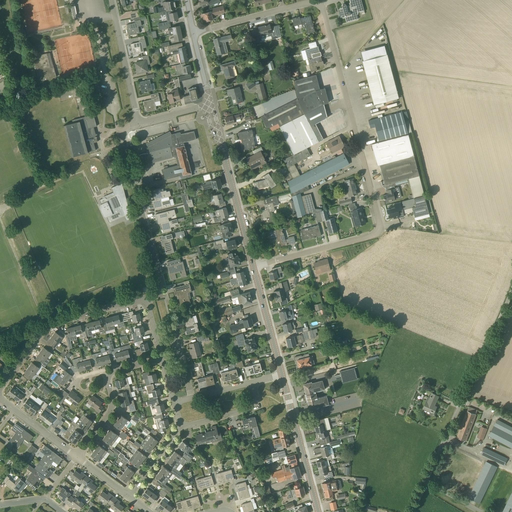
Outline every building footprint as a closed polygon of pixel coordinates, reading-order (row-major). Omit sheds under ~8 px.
[(174,4),(174,3),(173,0),(165,2),(167,9),(165,9),(164,8),(164,7),(158,8),(158,7),(153,8),(154,13),(161,12),(173,9),(176,9),(175,4),(174,4)] [(348,0),(350,5),(349,6),(346,6),(346,4),(344,4),(342,4),(342,6),(342,8),(340,8),(339,9),(342,18),(343,18),(345,18),(346,22),(347,22),(357,20),(358,18),(356,13),(359,12),(360,13),(364,12),(361,0),(348,0)] [(212,16),(225,13),(223,6),(206,10),(207,12),(202,13),(202,14),(203,14),(203,16),(203,17),(202,19),(203,20),(204,21),(204,22),(209,20),(210,21),(211,20),(212,20),(213,19),(212,16)] [(173,13),(173,9),(161,12),(162,15),(169,14),(170,17),(171,21),(178,19),(176,12),(173,13)] [(315,32),(310,16),(303,18),(300,19),(299,17),(296,17),(295,18),(292,19),(294,26),(304,24),(305,27),(307,34),(315,32)] [(129,36),(129,35),(140,33),(138,27),(142,26),(140,17),(134,18),(135,23),(126,25),(129,36)] [(171,28),(170,24),(163,26),(164,29),(168,28),(169,32),(168,32),(169,35),(173,34),(181,33),(179,26),(172,27),(171,28)] [(281,35),(278,25),(267,28),(266,25),(258,27),(260,36),(271,33),(272,37),(281,35)] [(175,41),(182,39),(181,33),(173,34),(174,38),(170,38),(171,42),(175,41)] [(228,41),(227,36),(221,38),(221,37),(213,39),(217,55),(225,53),(222,42),(228,41)] [(133,56),(133,55),(144,52),(141,41),(131,44),(133,56)] [(183,47),(182,43),(170,46),(170,45),(162,47),(163,47),(164,53),(167,52),(167,51),(172,50),(173,54),(178,53),(180,62),(189,60),(188,56),(188,55),(187,48),(186,47),(183,47)] [(318,52),(317,47),(305,50),(306,56),(308,55),(309,59),(319,56),(321,55),(320,52),(318,52)] [(51,68),(50,66),(52,65),(52,62),(49,63),(47,53),(33,57),(35,65),(37,71),(37,72),(40,71),(51,68)] [(374,105),(398,98),(387,54),(362,61),(374,105)] [(137,75),(138,75),(137,74),(148,71),(147,65),(150,64),(148,55),(142,56),(143,61),(135,63),(137,75)] [(311,72),(317,70),(316,67),(324,65),(323,61),(321,61),(319,56),(309,59),(307,59),(309,65),(311,72)] [(234,77),(232,67),(236,66),(234,61),(220,65),(221,69),(224,69),(226,79),(234,77)] [(185,63),(176,65),(176,68),(177,71),(179,71),(180,74),(191,72),(190,65),(186,66),(185,63)] [(38,76),(41,76),(43,81),(56,77),(54,67),(51,68),(40,71),(37,72),(38,76)] [(297,99),(315,90),(315,91),(320,89),(316,75),(310,76),(304,78),(293,80),(296,90),(295,90),(297,99)] [(151,84),(150,80),(139,82),(142,94),(142,93),(152,91),(155,90),(154,83),(151,84)] [(254,82),(252,80),(246,84),(249,89),(256,85),(255,85),(254,82)] [(263,83),(259,84),(255,85),(256,85),(260,101),(267,99),(263,83)] [(180,87),(184,102),(191,100),(191,101),(196,99),(198,99),(199,99),(197,91),(196,91),(196,89),(196,88),(196,87),(188,89),(187,86),(180,87)] [(242,101),(240,95),(241,94),(239,87),(227,90),(228,96),(232,95),(233,98),(234,104),(242,101)] [(297,99),(304,114),(279,127),(280,127),(294,155),(307,148),(306,148),(323,139),(315,124),(327,118),(327,117),(323,104),(329,103),(325,88),(320,89),(315,91),(315,90),(297,99)] [(170,104),(174,102),(174,101),(180,100),(178,89),(171,91),(172,93),(167,94),(170,104)] [(146,112),(155,110),(156,110),(155,102),(160,101),(158,93),(150,95),(151,99),(143,101),(146,112)] [(279,127),(304,114),(297,99),(261,117),(267,129),(269,128),(271,131),(280,127),(279,127)] [(402,112),(373,120),(368,121),(370,128),(375,127),(379,142),(408,134),(402,112)] [(226,125),(234,122),(234,120),(243,118),(241,113),(225,118),(226,123),(226,122),(227,124),(226,124),(226,125)] [(97,126),(96,123),(93,114),(72,120),(73,123),(64,125),(72,157),(88,153),(88,152),(96,150),(94,143),(93,140),(97,139),(96,136),(97,136),(96,134),(95,134),(94,127),(97,126)] [(195,139),(196,139),(194,130),(190,131),(190,132),(181,134),(180,133),(170,135),(169,133),(146,143),(148,145),(146,147),(147,153),(138,155),(140,155),(142,165),(143,165),(142,165),(172,157),(172,158),(173,157),(172,156),(175,156),(178,165),(164,169),(165,172),(163,172),(165,179),(180,175),(181,179),(192,176),(185,152),(186,151),(187,150),(185,148),(185,149),(183,141),(195,138),(195,139)] [(253,137),(252,130),(238,132),(238,133),(239,133),(240,139),(239,139),(241,139),(242,142),(241,142),(243,150),(251,149),(250,147),(253,147),(255,147),(253,137)] [(414,156),(408,134),(379,142),(370,144),(371,148),(372,148),(377,165),(379,165),(414,156)] [(338,141),(336,137),(326,142),(332,153),(321,158),(324,164),(336,157),(333,153),(338,151),(340,155),(344,153),(341,148),(344,147),(342,143),(343,143),(340,138),(341,139),(338,141)] [(304,159),(311,156),(307,148),(294,155),(283,160),(290,172),(292,177),(293,179),(300,176),(294,163),(303,158),(304,159)] [(251,167),(263,160),(264,160),(260,152),(254,155),(255,156),(247,160),(251,167)] [(288,182),(291,193),(308,185),(349,164),(344,153),(340,155),(336,157),(324,164),(300,176),(293,179),(288,182)] [(394,186),(409,182),(413,198),(424,195),(414,156),(379,165),(383,181),(381,181),(382,186),(382,185),(383,185),(384,187),(389,186),(393,185),(394,185),(394,186)] [(276,185),(268,173),(264,176),(266,180),(262,181),(262,180),(253,183),(255,190),(270,186),(271,188),(276,185)] [(213,189),(222,186),(219,178),(211,181),(205,183),(205,184),(203,185),(203,189),(213,187),(213,189)] [(340,206),(352,203),(350,196),(356,194),(354,187),(355,187),(353,178),(345,181),(348,192),(337,195),(340,206)] [(106,217),(109,223),(124,216),(126,220),(131,218),(122,183),(112,188),(113,189),(112,189),(114,193),(115,195),(106,199),(105,197),(99,200),(101,205),(100,206),(105,217),(106,217)] [(161,188),(152,190),(154,197),(155,196),(156,200),(161,198),(172,195),(173,195),(172,194),(171,190),(167,191),(167,190),(162,191),(161,188)] [(395,200),(395,199),(398,198),(395,188),(387,190),(389,194),(383,195),(384,199),(385,199),(386,203),(395,200)] [(222,198),(221,193),(210,196),(212,203),(213,202),(214,208),(226,205),(225,205),(223,198),(222,198)] [(301,196),(300,193),(292,197),(294,202),(296,210),(298,217),(315,213),(320,211),(322,211),(321,209),(314,209),(310,194),(301,196)] [(429,213),(424,195),(413,198),(402,201),(402,203),(404,208),(404,209),(412,207),(414,217),(429,213)] [(275,211),(274,206),(279,205),(276,196),(267,198),(268,203),(264,204),(265,208),(266,208),(267,210),(261,211),(263,219),(267,218),(268,222),(276,220),(274,216),(272,216),(271,212),(275,211)] [(167,202),(167,200),(162,202),(161,198),(156,200),(152,201),(154,207),(156,207),(156,210),(171,206),(170,201),(167,202)] [(400,203),(394,204),(395,207),(386,210),(387,210),(388,213),(387,213),(389,218),(396,216),(396,218),(404,216),(402,208),(404,208),(402,203),(400,203)] [(357,209),(356,206),(349,208),(352,217),(355,216),(357,226),(354,226),(354,227),(360,225),(361,225),(364,224),(362,217),(364,217),(361,208),(357,209)] [(227,213),(226,208),(215,210),(217,217),(219,217),(220,221),(227,219),(226,216),(228,216),(227,213),(228,213),(227,213)] [(169,221),(168,218),(173,217),(172,215),(176,215),(174,209),(156,214),(158,224),(161,223),(169,221)] [(328,219),(326,210),(322,211),(320,211),(322,221),(325,220),(329,234),(337,231),(334,218),(328,219)] [(175,225),(178,224),(177,219),(169,221),(161,223),(162,226),(161,227),(163,233),(171,231),(171,227),(175,226),(175,225)] [(231,227),(230,222),(220,225),(223,239),(228,238),(228,235),(228,234),(228,232),(232,231),(232,230),(233,230),(232,228),(231,227)] [(321,236),(319,227),(318,225),(301,230),(302,235),(301,235),(302,241),(314,238),(315,238),(315,237),(320,236),(321,236)] [(284,240),(281,229),(267,232),(268,237),(270,244),(277,242),(277,241),(279,240),(281,246),(295,242),(294,236),(288,238),(288,239),(284,240)] [(173,239),(172,236),(172,234),(165,235),(166,239),(160,241),(162,246),(164,245),(165,251),(165,252),(166,252),(166,254),(174,252),(170,239),(173,239)] [(224,243),(223,239),(215,241),(216,245),(221,244),(223,250),(237,247),(235,240),(224,243)] [(232,254),(232,253),(227,254),(229,258),(225,259),(226,262),(229,261),(231,266),(240,263),(241,262),(241,261),(241,260),(240,259),(239,259),(238,259),(237,256),(236,256),(235,253),(232,254)] [(330,270),(327,259),(322,260),(322,261),(321,262),(321,261),(317,261),(318,262),(314,263),(315,270),(316,270),(317,274),(330,270)] [(186,276),(183,262),(167,266),(171,280),(175,279),(173,274),(180,272),(181,278),(186,276)] [(271,281),(278,279),(281,278),(279,273),(282,272),(280,266),(275,268),(275,271),(269,273),(271,281)] [(241,280),(240,278),(246,277),(245,274),(245,273),(245,272),(244,272),(244,271),(235,273),(237,277),(230,279),(230,282),(237,280),(238,281),(241,280)] [(247,283),(246,277),(240,278),(241,280),(238,281),(237,280),(230,282),(226,283),(227,288),(233,286),(233,285),(238,283),(239,286),(247,283)] [(285,299),(284,293),(289,291),(287,281),(279,283),(279,284),(277,285),(281,289),(281,290),(274,292),(276,300),(277,299),(277,301),(280,300),(281,304),(288,303),(287,298),(285,299)] [(190,303),(188,293),(192,292),(189,284),(173,288),(175,296),(178,295),(181,307),(181,305),(190,303)] [(231,294),(225,296),(217,299),(214,300),(212,301),(214,306),(231,301),(230,299),(237,297),(238,299),(239,299),(240,303),(243,303),(243,304),(252,302),(250,296),(251,296),(250,292),(240,295),(239,292),(231,294)] [(293,310),(292,310),(291,305),(285,306),(286,310),(279,312),(280,316),(280,319),(281,319),(281,320),(288,318),(291,317),(291,316),(294,315),(293,310)] [(241,310),(240,306),(232,308),(231,306),(223,309),(225,315),(241,310)] [(133,314),(132,311),(121,314),(123,320),(123,321),(128,320),(127,319),(132,318),(133,322),(141,320),(139,313),(133,314)] [(120,321),(118,315),(112,317),(114,324),(117,323),(118,328),(125,326),(123,321),(123,320),(120,321)] [(194,323),(193,316),(187,318),(183,319),(186,328),(184,328),(185,335),(199,331),(197,323),(194,323)] [(105,331),(111,330),(115,329),(114,324),(112,317),(105,318),(106,324),(104,325),(105,331)] [(245,327),(253,325),(251,317),(240,321),(239,321),(240,324),(235,326),(234,324),(229,326),(231,333),(232,332),(233,333),(236,332),(236,330),(245,327)] [(93,322),(95,329),(98,328),(99,333),(102,332),(104,331),(105,331),(104,325),(101,326),(99,320),(93,322)] [(92,335),(92,333),(96,333),(95,329),(93,322),(86,323),(88,329),(85,330),(86,336),(88,336),(90,335),(92,335)] [(294,325),(293,322),(290,323),(290,322),(282,324),(284,332),(292,330),(294,329),(295,327),(295,325),(294,325)] [(82,331),(80,325),(74,327),(76,334),(76,337),(80,336),(80,338),(86,336),(85,330),(82,331)] [(139,337),(139,334),(145,333),(143,326),(135,328),(135,329),(134,333),(132,333),(134,340),(134,342),(137,341),(142,340),(142,337),(139,337)] [(68,346),(71,345),(70,340),(73,340),(73,338),(76,337),(76,334),(74,327),(67,328),(68,334),(65,335),(68,346)] [(317,336),(315,329),(312,330),(302,332),(302,334),(298,335),(293,337),(293,336),(286,338),(288,347),(296,345),(295,344),(300,343),(305,342),(304,341),(314,338),(316,337),(317,336)] [(58,342),(62,337),(55,332),(51,337),(58,342)] [(244,340),(242,334),(235,336),(236,340),(237,344),(238,347),(246,345),(248,351),(257,348),(254,337),(244,340)] [(53,350),(58,342),(51,337),(47,342),(49,343),(47,346),(46,345),(47,346),(53,350)] [(114,349),(111,339),(108,340),(109,344),(110,347),(110,350),(112,356),(115,355),(117,361),(123,359),(120,347),(114,349)] [(143,343),(142,340),(137,341),(138,345),(139,344),(140,348),(135,350),(137,356),(144,354),(143,351),(149,349),(147,342),(143,343)] [(201,356),(197,342),(189,344),(190,348),(189,348),(189,349),(190,349),(193,358),(192,358),(201,356)] [(123,359),(130,358),(128,351),(131,351),(130,345),(120,347),(123,359)] [(53,350),(47,346),(46,348),(44,347),(40,352),(47,358),(51,352),(53,350)] [(104,364),(111,363),(109,356),(112,356),(110,350),(101,352),(104,364)] [(41,365),(47,358),(40,352),(36,357),(38,359),(36,361),(35,360),(35,361),(36,361),(47,370),(41,365)] [(104,364),(101,352),(91,355),(93,361),(96,360),(98,366),(104,364)] [(296,365),(297,371),(305,369),(305,368),(307,368),(312,367),(309,354),(304,355),(301,356),(294,357),(295,363),(296,363),(297,363),(298,365),(297,365),(296,365)] [(85,369),(92,368),(90,361),(93,361),(91,355),(86,356),(86,358),(83,359),(83,361),(85,369)] [(258,360),(257,356),(250,358),(252,365),(254,373),(262,371),(260,363),(259,363),(258,360)] [(79,371),(85,369),(83,361),(83,359),(82,357),(78,358),(72,360),(74,366),(77,365),(79,371)] [(62,360),(58,365),(64,370),(68,365),(62,360)] [(47,370),(36,361),(34,364),(32,362),(28,367),(35,373),(39,368),(45,373),(47,370)] [(205,377),(201,362),(193,364),(194,367),(198,366),(199,370),(201,378),(197,379),(199,388),(207,386),(205,377)] [(247,375),(254,373),(252,365),(244,367),(247,375)] [(31,379),(35,373),(28,367),(24,373),(26,374),(24,377),(23,376),(27,379),(29,381),(31,379)] [(231,379),(238,377),(236,369),(228,371),(231,379)] [(72,376),(65,370),(57,380),(63,385),(68,379),(69,379),(72,376)] [(223,381),(231,379),(228,371),(221,373),(223,381)] [(143,379),(149,378),(150,382),(157,380),(155,373),(149,375),(148,372),(142,373),(143,379)] [(207,386),(215,384),(212,375),(205,377),(207,386)] [(130,387),(127,377),(115,381),(117,387),(123,386),(124,389),(130,387)] [(323,388),(321,381),(311,384),(311,382),(303,384),(310,410),(318,408),(317,407),(328,404),(326,397),(317,399),(315,391),(323,388)] [(47,394),(50,389),(41,383),(38,388),(47,394)] [(153,390),(152,385),(153,384),(151,385),(146,386),(146,388),(148,394),(150,401),(158,399),(157,396),(161,395),(159,388),(153,390)] [(36,388),(34,386),(30,391),(27,396),(29,397),(23,405),(29,409),(35,401),(30,397),(36,388)] [(13,397),(19,389),(16,387),(14,389),(12,387),(8,393),(13,397)] [(120,400),(128,398),(130,397),(132,396),(130,387),(124,389),(124,392),(118,393),(120,400)] [(27,396),(30,391),(28,389),(25,393),(19,389),(13,397),(19,401),(24,394),(27,396)] [(71,390),(66,397),(72,403),(75,405),(80,399),(74,394),(75,393),(71,390)] [(435,404),(439,396),(432,393),(428,403),(426,402),(423,409),(422,411),(433,416),(434,413),(434,414),(437,407),(433,405),(434,404),(435,404)] [(103,407),(100,405),(102,402),(93,396),(87,402),(91,405),(96,409),(96,410),(99,413),(103,407)] [(131,401),(130,397),(128,398),(120,400),(122,406),(128,405),(129,408),(135,406),(133,400),(131,401)] [(159,405),(158,399),(150,401),(147,402),(147,405),(149,406),(151,405),(152,409),(156,408),(157,412),(155,412),(156,416),(162,414),(161,411),(165,410),(163,403),(159,405)] [(40,405),(35,401),(29,409),(34,413),(40,406),(42,407),(46,403),(43,401),(40,405)] [(44,421),(48,415),(49,415),(50,413),(51,411),(48,409),(46,407),(48,404),(46,403),(42,407),(44,409),(39,416),(44,421)] [(476,414),(477,410),(469,407),(457,438),(466,441),(477,414),(476,414)] [(49,425),(55,417),(50,413),(49,415),(48,415),(44,421),(49,425)] [(84,415),(85,416),(82,420),(89,426),(92,421),(89,419),(90,416),(85,413),(84,415)] [(130,422),(127,420),(121,415),(117,420),(123,425),(127,427),(130,422)] [(255,416),(253,417),(249,418),(249,417),(248,417),(248,418),(240,420),(239,420),(235,421),(238,429),(242,428),(241,425),(243,425),(243,426),(249,424),(250,428),(257,426),(256,422),(257,421),(256,418),(255,418),(255,416)] [(161,420),(160,417),(155,419),(156,424),(157,427),(158,432),(166,430),(165,427),(169,425),(167,419),(161,420)] [(79,418),(75,423),(73,421),(71,423),(80,430),(82,428),(85,430),(89,426),(82,420),(80,419),(79,418)] [(316,433),(327,430),(324,419),(314,421),(315,426),(316,433)] [(511,426),(498,419),(489,436),(511,448),(511,426)] [(120,430),(123,425),(117,420),(113,425),(120,430)] [(24,430),(16,423),(11,429),(15,433),(9,441),(7,440),(4,444),(10,449),(13,444),(25,429),(24,429),(24,430)] [(71,423),(70,426),(75,429),(71,434),(72,434),(78,439),(82,435),(78,432),(80,430),(71,423)] [(483,440),(488,429),(481,426),(477,438),(483,440)] [(29,443),(33,437),(25,430),(25,429),(13,444),(18,448),(24,439),(29,443)] [(115,441),(117,438),(115,436),(116,434),(110,429),(106,434),(115,441)] [(222,440),(219,429),(219,430),(208,433),(208,434),(206,434),(200,436),(199,434),(195,436),(198,446),(202,445),(202,444),(212,441),(212,442),(222,440)] [(289,445),(285,429),(281,430),(279,431),(281,438),(273,440),(275,447),(283,445),(283,447),(289,445)] [(71,434),(66,430),(64,432),(66,434),(64,436),(64,437),(68,440),(68,439),(75,444),(78,439),(72,434),(71,434)] [(330,442),(327,430),(316,433),(318,439),(325,438),(326,443),(330,442)] [(118,456),(121,453),(112,446),(115,441),(106,434),(103,439),(111,446),(110,448),(114,452),(114,453),(118,456)] [(148,434),(144,439),(147,442),(153,446),(157,441),(151,436),(149,434),(148,434)] [(137,450),(139,447),(134,444),(130,441),(128,443),(131,445),(136,449),(137,450)] [(184,454),(188,458),(190,455),(188,453),(192,448),(182,441),(178,446),(185,452),(183,454),(184,454)] [(153,446),(147,442),(143,447),(149,452),(153,446)] [(53,452),(45,445),(40,451),(45,455),(38,463),(42,466),(43,466),(54,452),(53,451),(53,452)] [(107,451),(105,450),(98,445),(94,450),(103,457),(107,452),(112,455),(114,453),(109,449),(107,451)] [(328,449),(327,446),(320,448),(319,449),(318,448),(313,450),(314,455),(315,455),(322,453),(323,457),(329,455),(329,454),(333,453),(332,448),(328,449)] [(504,466),(508,458),(484,447),(481,455),(504,466)] [(102,468),(104,466),(100,462),(103,457),(94,450),(90,456),(99,462),(97,464),(102,468)] [(139,452),(137,450),(133,455),(142,462),(146,456),(139,451),(139,452)] [(268,464),(273,461),(286,456),(285,450),(271,454),(272,457),(266,459),(268,464)] [(182,457),(175,451),(171,456),(177,461),(180,463),(181,464),(185,459),(187,460),(186,461),(188,463),(191,460),(188,458),(184,454),(182,457)] [(58,465),(62,459),(54,452),(43,466),(42,466),(38,472),(41,474),(47,479),(53,471),(50,469),(49,471),(47,470),(53,461),(58,465)] [(127,463),(129,460),(124,457),(125,456),(121,453),(118,456),(122,459),(127,463)] [(137,467),(142,462),(133,455),(129,460),(131,462),(137,467)] [(298,466),(296,461),(294,455),(287,457),(289,464),(290,467),(289,467),(290,469),(298,466)] [(332,459),(331,459),(330,455),(329,455),(323,457),(323,460),(316,462),(318,469),(330,466),(328,460),(332,459)] [(180,464),(180,463),(177,461),(171,456),(167,462),(174,467),(172,469),(177,473),(179,471),(176,469),(180,464)] [(130,477),(134,472),(125,465),(127,463),(122,459),(120,461),(123,463),(121,466),(126,469),(124,472),(130,477)] [(479,504),(482,499),(497,467),(486,462),(469,498),(479,504)] [(35,490),(38,486),(37,485),(40,481),(37,478),(41,474),(38,472),(29,465),(27,468),(31,471),(27,475),(27,476),(28,477),(24,482),(27,484),(35,490)] [(181,476),(177,473),(172,469),(170,472),(169,471),(170,471),(163,466),(159,472),(166,476),(165,477),(169,479),(173,474),(175,476),(179,479),(181,476)] [(301,476),(298,466),(290,469),(289,467),(286,468),(283,469),(271,473),(272,477),(276,476),(278,482),(292,478),(292,479),(293,479),(294,479),(301,476)] [(330,466),(318,469),(320,475),(321,475),(322,479),(335,475),(334,470),(331,471),(330,466)] [(226,482),(234,479),(231,469),(223,472),(226,482)] [(510,484),(511,478),(511,473),(502,469),(488,502),(495,505),(505,482),(510,484)] [(80,474),(75,471),(73,473),(71,471),(68,474),(71,476),(70,477),(79,483),(80,482),(82,483),(87,477),(81,472),(80,474)] [(117,475),(112,472),(110,474),(115,478),(117,476),(126,482),(130,477),(124,472),(121,475),(118,473),(117,475)] [(165,477),(166,476),(159,472),(155,477),(162,482),(165,477)] [(219,484),(226,482),(223,472),(216,474),(219,484)] [(207,487),(214,485),(211,475),(204,478),(207,487)] [(7,476),(6,478),(3,481),(15,491),(16,489),(20,492),(27,484),(24,482),(18,477),(15,481),(16,482),(15,484),(9,479),(9,478),(7,476)] [(92,493),(96,487),(91,483),(93,481),(87,477),(82,483),(84,485),(83,486),(92,493)] [(199,490),(207,487),(204,478),(196,480),(199,490)] [(336,480),(322,484),(323,490),(332,488),(334,487),(336,487),(337,487),(336,480)] [(246,485),(245,482),(235,485),(238,492),(248,489),(246,485)] [(170,492),(172,489),(163,483),(161,485),(164,487),(166,489),(170,492)] [(300,487),(299,484),(294,486),(294,489),(291,490),(286,491),(289,499),(293,498),(293,497),(296,496),(305,494),(304,490),(304,489),(303,488),(303,486),(300,487)] [(147,498),(152,492),(154,490),(149,486),(148,486),(142,494),(147,498)] [(333,492),(337,491),(336,487),(334,487),(332,488),(323,490),(325,497),(333,495),(333,492)] [(67,504),(72,497),(69,495),(70,494),(62,488),(60,491),(58,494),(62,497),(61,499),(67,504)] [(171,492),(170,492),(166,489),(161,496),(163,498),(167,493),(169,495),(171,492)] [(240,500),(250,497),(248,489),(238,492),(240,500)] [(109,504),(114,497),(108,493),(107,495),(102,491),(98,497),(106,503),(107,502),(109,504)] [(152,502),(157,496),(152,492),(147,498),(152,502)] [(511,511),(511,492),(502,511),(511,511)] [(193,508),(201,506),(198,496),(190,498),(193,508)] [(74,499),(72,497),(67,504),(72,508),(74,506),(79,510),(83,504),(75,498),(74,499)] [(117,511),(119,511),(123,507),(118,504),(120,502),(114,497),(109,504),(112,506),(110,507),(117,511)] [(186,510),(193,508),(190,498),(183,500),(186,510)] [(162,510),(167,504),(162,500),(157,506),(162,510)] [(178,511),(180,511),(186,510),(183,500),(176,502),(178,511)] [(243,511),(253,509),(251,501),(241,504),(243,511)] [(285,510),(288,509),(292,508),(294,507),(295,507),(293,502),(285,505),(286,508),(285,508),(285,510)]
